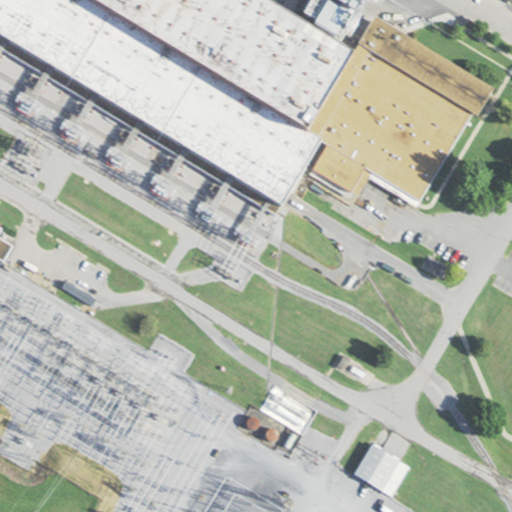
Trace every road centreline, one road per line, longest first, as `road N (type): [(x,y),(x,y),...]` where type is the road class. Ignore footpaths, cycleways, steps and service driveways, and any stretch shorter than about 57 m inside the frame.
road 1 (residential): [(511,492),(0,177)]
road 2 (residential): [(511,225),(393,417)]
